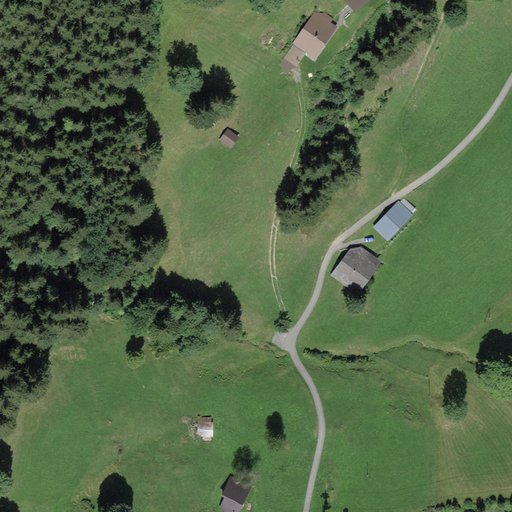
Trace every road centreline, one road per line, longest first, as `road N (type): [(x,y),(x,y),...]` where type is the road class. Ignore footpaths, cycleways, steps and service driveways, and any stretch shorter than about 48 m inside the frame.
road 1 (track): [(297,71),(302,130),(271,248),(291,338)]
road 2 (track): [(455,0),(401,114),(404,163),(384,205)]
